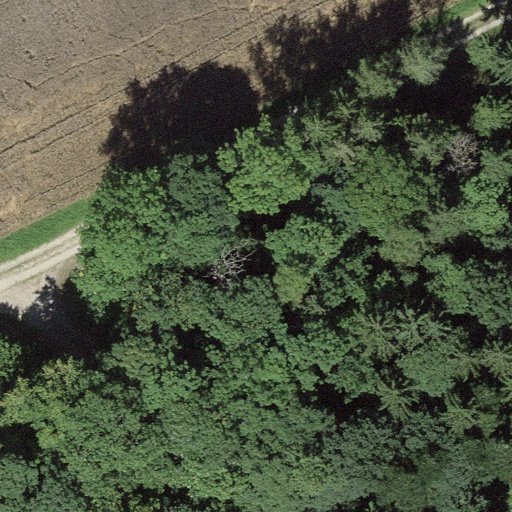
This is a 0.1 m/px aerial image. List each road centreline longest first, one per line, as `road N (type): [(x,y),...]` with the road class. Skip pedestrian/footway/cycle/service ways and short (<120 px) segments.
road 1 (track): [(0,283),(511,13)]
road 2 (track): [(221,511),(200,465),(2,283)]
